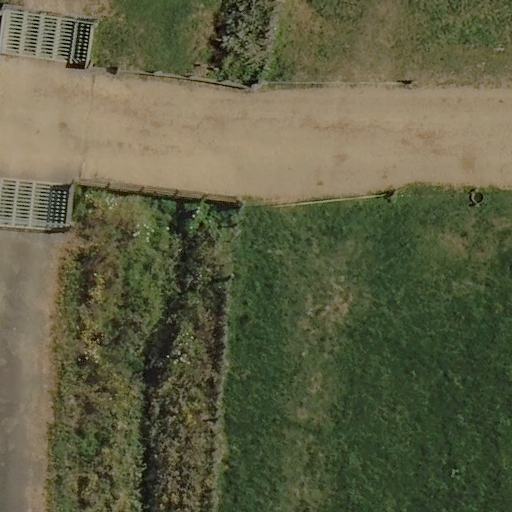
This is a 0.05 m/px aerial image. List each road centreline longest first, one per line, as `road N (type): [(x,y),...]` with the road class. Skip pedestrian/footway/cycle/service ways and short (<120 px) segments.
road 1 (track): [(9,511),(33,103),(56,0)]
road 2 (track): [(511,113),(0,106)]
